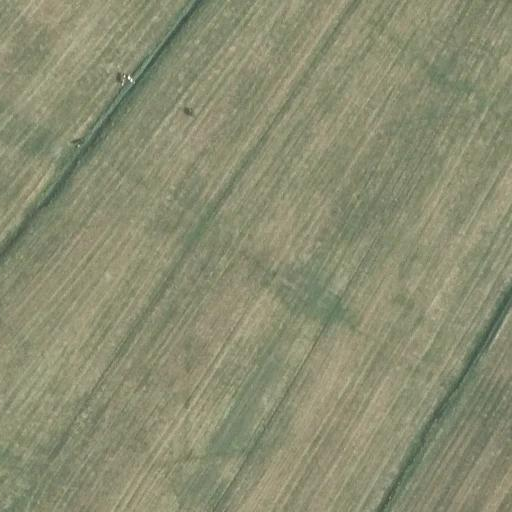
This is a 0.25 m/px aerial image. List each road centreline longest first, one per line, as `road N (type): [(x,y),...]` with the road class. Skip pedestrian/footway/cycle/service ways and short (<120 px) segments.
road 1 (track): [(0,306),(265,0)]
road 2 (track): [(52,511),(109,409),(0,320)]
